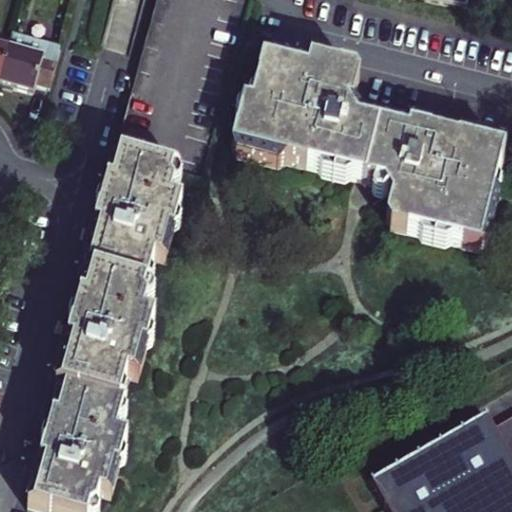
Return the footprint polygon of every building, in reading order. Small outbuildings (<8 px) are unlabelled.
[(511,0),(419,0),(457,10),(460,0),(503,0),(511,2),(511,0)] [(39,83),(52,87),(64,45),(15,31),(11,46),(1,82),(19,87),(36,92),(39,83)] [(0,42),(0,82),(1,82),(11,46),(0,42)] [(288,169),(317,178),(324,174),(345,179),(349,186),(376,194),(384,208),(378,229),(381,236),(412,244),(418,240),(440,247),(479,254),(484,251),(495,205),(485,203),(489,191),(495,189),(501,163),(390,131),(361,123),(353,109),(360,87),(270,62),(264,66),(255,94),(260,100),(256,111),(246,108),(242,123),(238,128),(231,153),(235,161),(280,173),(288,169)] [(86,275),(90,276),(153,284),(160,255),(173,258),(186,205),(175,202),(182,176),(180,172),(117,156),(100,219),(86,275)] [(59,391),(64,393),(125,401),(134,372),(145,375),(160,313),(151,311),(157,285),(153,284),(90,276),(75,330),(59,391)] [(47,455),(33,506),(54,511),(99,511),(105,492),(116,494),(131,433),(122,430),(130,402),(125,401),(64,393),(47,455)] [(511,511),(511,426),(500,433),(494,422),(380,485),(394,511),(511,511)]
